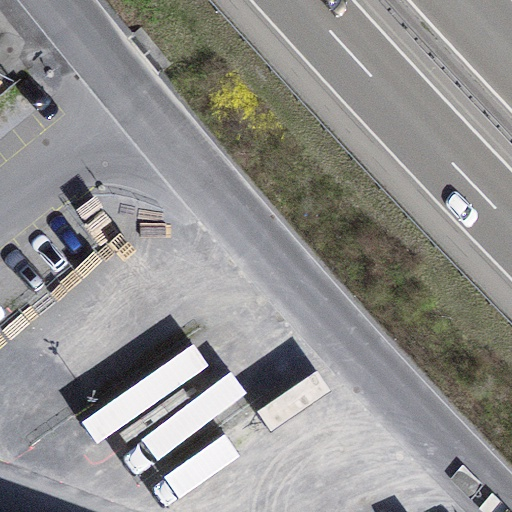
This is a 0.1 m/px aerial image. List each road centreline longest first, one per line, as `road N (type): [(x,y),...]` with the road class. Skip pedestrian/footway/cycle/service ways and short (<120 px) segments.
road 1 (residential): [(38,0),(249,274),(489,511)]
road 2 (motorway): [(299,0),(511,228)]
